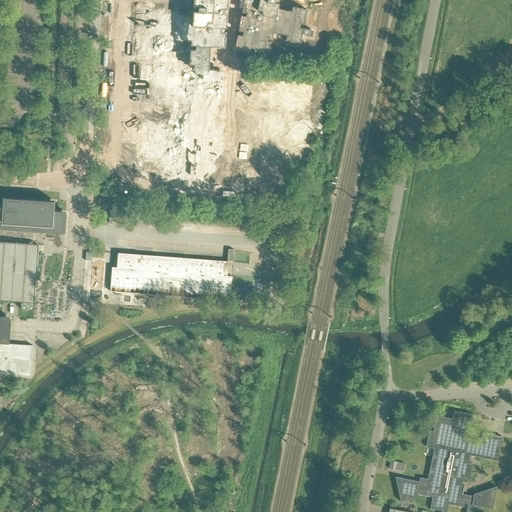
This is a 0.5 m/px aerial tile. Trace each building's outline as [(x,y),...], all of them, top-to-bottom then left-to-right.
[(140,1),(128,164),(243,172),(246,139),(234,138),(243,0),(162,0),(162,3),(140,1)] [(0,207),(0,342),(9,343),(10,318),(0,317),(0,301),(21,303),(21,305),(21,308),(23,310),(25,312),(28,312),(31,311),(33,309),(34,306),(37,252),(38,245),(0,242),(0,229),(64,234),(66,212),(54,211),(54,201),(2,198),(1,207),(0,207)] [(117,268),(112,267),(110,292),(230,301),(232,277),(227,276),(228,262),(118,253),(117,268)] [(0,373),(30,376),(32,346),(0,344),(0,373)] [(470,414),(454,411),(452,419),(436,416),(433,432),(429,431),(426,447),(434,449),(428,480),(420,478),(419,482),(395,477),(400,502),(416,498),(417,494),(432,497),(430,509),(442,511),(441,511),(406,511),(389,509),(388,511),(446,511),(448,505),(463,508),(464,504),(467,504),(465,511),(478,511),(480,507),(492,509),(496,488),(496,487),(474,494),(473,497),(462,495),(464,487),(460,486),(461,479),(469,480),(472,464),(468,463),(470,456),(497,461),(502,437),(482,433),(480,441),(465,438),(470,414)] [(390,461),(388,469),(395,470),(397,462),(390,461)]
